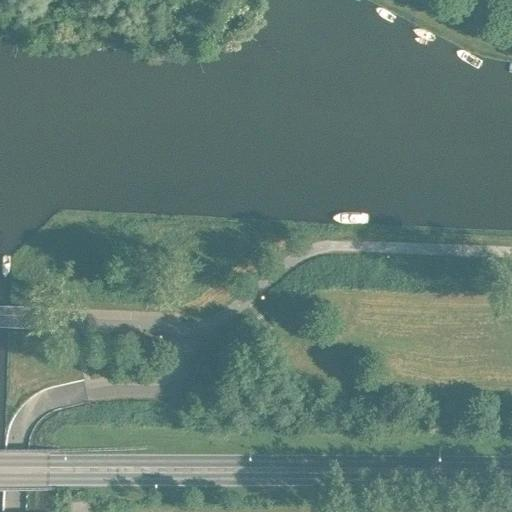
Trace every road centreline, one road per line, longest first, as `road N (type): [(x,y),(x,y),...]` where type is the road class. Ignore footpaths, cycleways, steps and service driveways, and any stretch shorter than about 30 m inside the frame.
road 1 (secondary): [(511,463),(0,459)]
road 2 (secondary): [(0,478),(511,481)]
